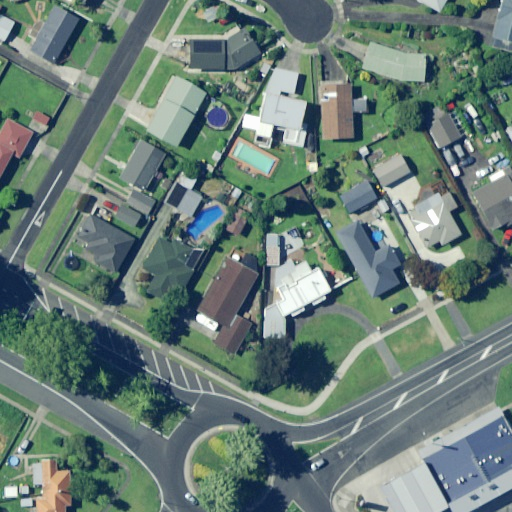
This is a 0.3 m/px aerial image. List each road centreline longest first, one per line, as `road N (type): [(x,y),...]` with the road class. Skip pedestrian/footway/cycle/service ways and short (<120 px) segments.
road 1 (residential): [(0,281),(158,0)]
road 2 (tertiary): [(283,461),(511,341)]
road 3 (primary): [(0,297),(212,413)]
road 4 (primary): [(172,460),(0,364)]
